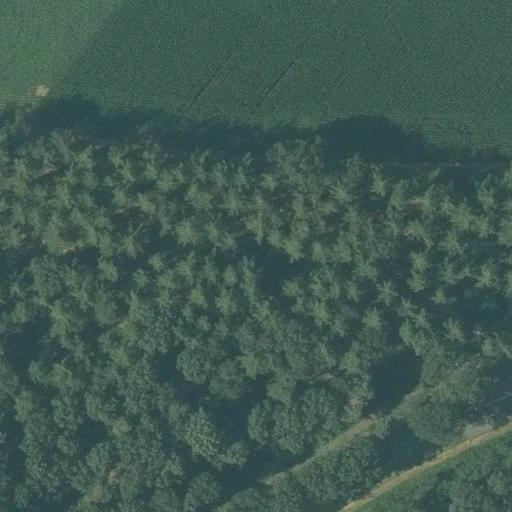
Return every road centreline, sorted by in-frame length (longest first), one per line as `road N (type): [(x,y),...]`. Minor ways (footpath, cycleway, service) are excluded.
road 1 (track): [(511,361),(0,390)]
road 2 (tertiary): [(332,511),(511,416)]
